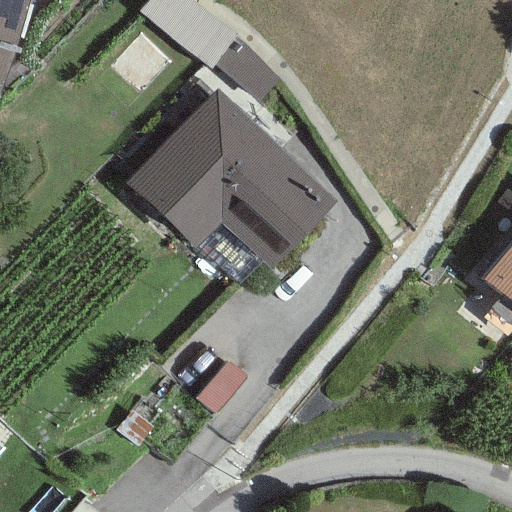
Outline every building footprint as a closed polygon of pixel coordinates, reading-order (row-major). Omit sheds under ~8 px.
[(0,0),(0,98),(1,99),(28,0),(0,0)] [(233,38),(236,34),(192,0),(148,0),(140,11),(210,70),(213,65),(233,38)] [(247,48),(233,38),(213,65),(258,102),(277,82),(247,48)] [(336,201),(216,89),(125,184),(195,249),(219,224),(261,262),(270,270),(336,201)] [(238,285),(261,262),(219,224),(195,249),(238,285)] [(511,245),(483,280),(511,303),(511,245)] [(245,379),(226,362),(194,399),(214,415),(245,379)]
